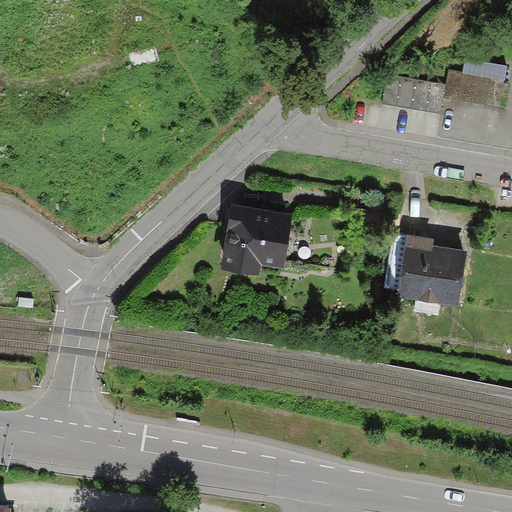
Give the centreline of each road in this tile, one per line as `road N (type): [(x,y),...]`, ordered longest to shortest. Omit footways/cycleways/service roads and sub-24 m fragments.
road 1 (secondary): [(500,511),(62,441)]
road 2 (residential): [(511,173),(267,127)]
road 3 (residential): [(97,286),(267,127)]
road 4 (residential): [(267,127),(397,0)]
road 5 (tertiary): [(62,441),(97,286)]
